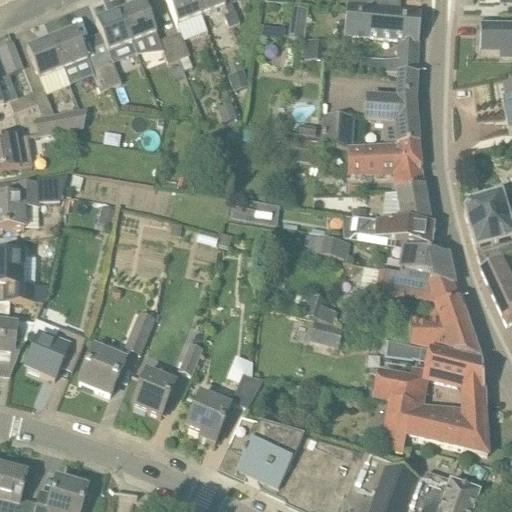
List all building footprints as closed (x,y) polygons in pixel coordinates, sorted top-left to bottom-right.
[(193,0),(165,0),(177,28),(201,19),(193,0)] [(193,0),(201,19),(225,9),(221,0),(193,0)] [(364,0),(364,12),(399,16),(401,0),(421,2),(421,0),(364,0)] [(144,6),(120,15),(132,46),(156,36),(144,6)] [(228,16),(224,18),(229,31),(240,26),(235,14),(234,14),(231,6),(225,9),(228,16)] [(292,9),(288,40),(303,42),(307,11),(292,9)] [(347,11),(345,37),(401,43),(401,61),(385,61),(368,59),(368,60),(367,66),(366,71),(367,71),(389,75),(398,76),(416,78),(417,44),(420,18),(399,16),(364,12),(347,11)] [(120,15),(96,25),(102,40),(108,55),(132,46),(120,15)] [(511,30),(479,30),(478,56),(496,56),(499,56),(499,62),(511,62),(511,30)] [(75,33),(51,42),(63,73),(87,63),(82,48),(75,33)] [(179,35),(169,39),(179,63),(180,63),(188,60),(190,59),(183,43),(180,35),(179,35)] [(159,43),(158,44),(163,56),(168,67),(179,63),(169,39),(159,43)] [(102,40),(92,44),(100,67),(109,91),(120,86),(118,80),(112,67),(111,63),(108,55),(102,40)] [(51,42),(27,52),(34,68),(39,82),(63,73),(51,42)] [(92,44),(82,48),(87,63),(90,71),(89,71),(92,80),(98,96),(109,91),(100,67),(92,44)] [(304,52),(303,62),(316,63),(317,53),(304,52)] [(18,61),(6,66),(10,77),(22,73),(23,72),(18,61)] [(23,72),(22,73),(32,96),(36,107),(41,118),(43,117),(52,113),(46,98),(39,82),(34,68),(23,72)] [(242,72),(227,78),(233,93),(248,87),(242,72)] [(365,123),(365,130),(383,131),(394,132),(396,150),(401,150),(401,148),(418,146),(415,115),(414,106),(414,103),(416,78),(398,76),(397,102),(397,103),(367,101),(366,112),(365,123)] [(506,103),(503,104),(508,137),(511,135),(511,84),(504,86),(506,103)] [(18,102),(9,106),(13,117),(36,107),(32,96),(19,101),(18,102)] [(231,105),(218,110),(223,124),(236,119),(231,105)] [(44,121),(37,123),(40,139),(83,131),(87,114),(61,119),(55,119),(44,121)] [(325,120),(322,152),(346,153),(348,153),(351,153),(353,122),(325,120)] [(299,126),(298,137),(315,139),(316,129),(299,126)] [(288,139),(285,163),(316,167),(317,154),(316,154),(318,143),(296,141),(296,140),(288,139)] [(14,142),(0,144),(0,174),(20,171),(30,169),(25,140),(14,142)] [(348,153),(346,153),(347,181),(391,180),(394,195),(423,191),(423,190),(420,175),(420,174),(418,146),(401,148),(401,150),(396,150),(384,151),(351,153),(348,153)] [(179,180),(177,190),(185,191),(187,182),(179,180)] [(14,201),(0,201),(0,231),(4,232),(4,233),(24,232),(24,231),(24,210),(38,210),(38,207),(59,207),(67,181),(36,184),(36,188),(14,188),(14,201)] [(384,197),(381,225),(401,226),(430,229),(424,194),(423,191),(394,195),(384,197)] [(467,208),(463,215),(469,235),(481,274),(506,257),(511,252),(511,237),(509,227),(511,226),(511,210),(505,213),(501,198),(468,207),(467,208)] [(234,205),(231,225),(276,232),(279,212),(234,205)] [(102,210),(97,226),(110,230),(115,214),(102,210)] [(353,210),(352,220),(365,222),(366,212),(353,210)] [(352,221),(348,242),(394,250),(395,244),(405,245),(405,247),(430,252),(433,230),(430,229),(401,226),(381,225),(376,224),(352,221)] [(304,246),(301,255),(346,264),(350,247),(305,238),(304,246)] [(397,270),(396,275),(453,288),(446,260),(430,256),(401,250),(397,270)] [(506,257),(481,274),(485,283),(486,286),(492,298),(493,300),(506,329),(511,326),(511,286),(506,275),(503,268),(510,264),(506,257)] [(0,258),(0,289),(4,289),(4,305),(9,305),(34,306),(43,306),(47,289),(34,289),(23,289),(23,261),(23,259),(0,258)] [(245,260),(245,273),(258,274),(259,261),(245,260)] [(363,271),(358,302),(372,305),(373,299),(402,305),(403,300),(431,305),(433,311),(432,311),(436,323),(428,323),(408,323),(408,325),(394,324),(393,324),(394,344),(417,347),(479,363),(457,301),(453,289),(453,288),(396,275),(382,272),(382,274),(378,273),(363,271)] [(306,301),(301,320),(334,329),(337,317),(327,314),(329,307),(306,301)] [(138,319),(125,352),(140,358),(153,325),(138,319)] [(39,341),(26,372),(54,384),(59,372),(63,362),(76,367),(86,342),(59,332),(35,322),(33,326),(29,337),(39,341)] [(313,324),(308,344),(337,352),(342,332),(313,324)] [(0,326),(0,379),(2,379),(4,375),(11,376),(23,351),(24,349),(14,348),(17,329),(8,328),(3,327),(0,326)] [(195,337),(191,348),(198,351),(203,340),(195,337)] [(376,374),(371,403),(382,405),(413,410),(419,380),(458,390),(459,413),(466,414),(484,414),(483,397),(483,396),(482,368),(431,356),(387,346),(385,362),(411,365),(412,364),(424,368),(423,373),(410,370),(409,380),(376,374)] [(189,348),(178,375),(191,381),(202,354),(199,352),(189,348)] [(94,352),(79,387),(110,400),(124,365),(94,352)] [(146,375),(132,409),(161,421),(175,387),(146,375)] [(239,387),(231,406),(247,413),(264,384),(251,382),(251,384),(241,380),(239,387)] [(199,398),(185,431),(201,438),(199,442),(215,449),(229,415),(213,408),(214,404),(199,398)] [(382,405),(374,448),(402,454),(405,439),(411,441),(487,459),(484,415),(484,414),(466,414),(459,413),(413,410),(382,405)] [(241,425),(218,474),(235,481),(238,476),(247,480),(246,483),(263,491),(265,495),(276,500),(302,442),(241,425)] [(342,511),(364,460),(302,442),(276,500),(286,505),(288,509),(295,511),(342,511)] [(425,476),(423,484),(402,476),(406,465),(365,457),(364,460),(342,511),(473,511),(480,496),(425,476)] [(2,471),(0,477),(0,511),(33,511),(35,507),(20,503),(27,478),(2,471)] [(52,497),(48,508),(37,505),(34,511),(80,511),(87,491),(86,491),(84,495),(73,491),(74,488),(56,482),(52,497)]
